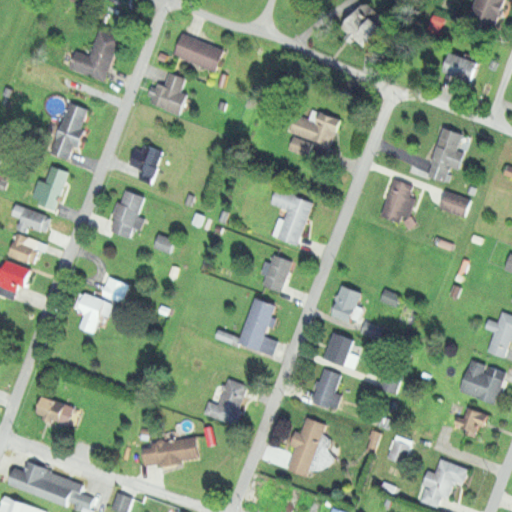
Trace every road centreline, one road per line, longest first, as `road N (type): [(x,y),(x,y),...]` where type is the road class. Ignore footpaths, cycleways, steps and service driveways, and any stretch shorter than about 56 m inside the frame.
road 1 (residential): [(0,441),(163,0)]
road 2 (residential): [(231,511),(392,88)]
road 3 (residential): [(163,0),(511,132)]
road 4 (residential): [(221,511),(2,436)]
